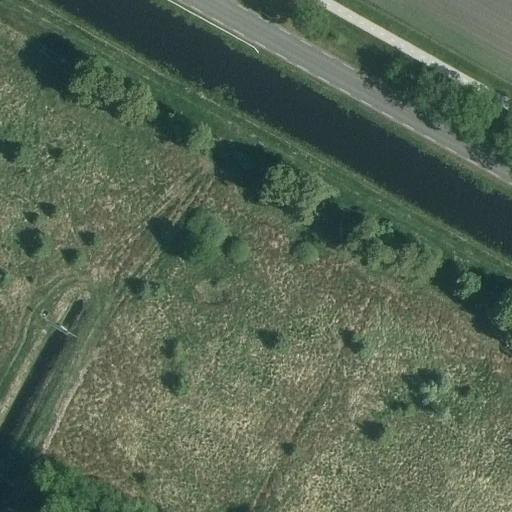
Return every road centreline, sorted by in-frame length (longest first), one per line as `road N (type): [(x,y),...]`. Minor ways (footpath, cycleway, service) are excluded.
road 1 (track): [(0,396),(55,284),(78,278),(102,292),(105,303),(0,501)]
road 2 (primary): [(511,171),(201,0)]
